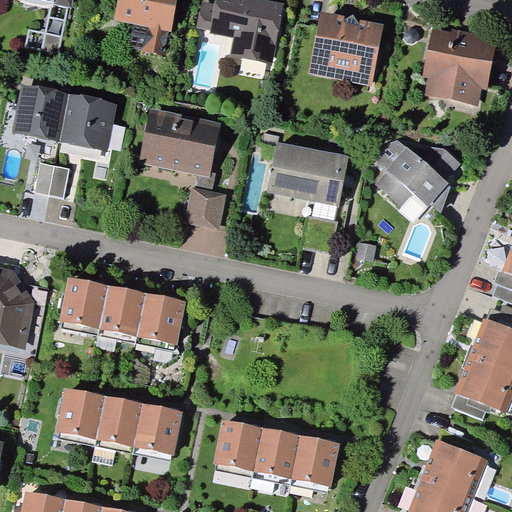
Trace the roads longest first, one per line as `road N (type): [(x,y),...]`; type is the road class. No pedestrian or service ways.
road 1 (residential): [(0,223),(437,312)]
road 2 (residential): [(365,511),(437,312)]
road 3 (residential): [(437,312),(511,127)]
